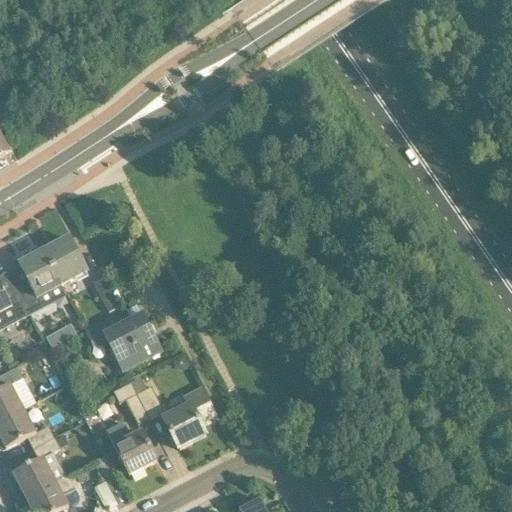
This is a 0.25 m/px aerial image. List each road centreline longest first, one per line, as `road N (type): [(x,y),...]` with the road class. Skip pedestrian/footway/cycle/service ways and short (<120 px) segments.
road 1 (secondary): [(511,294),(309,0)]
road 2 (tertiary): [(0,205),(152,107)]
road 3 (tertiary): [(207,71),(319,0)]
